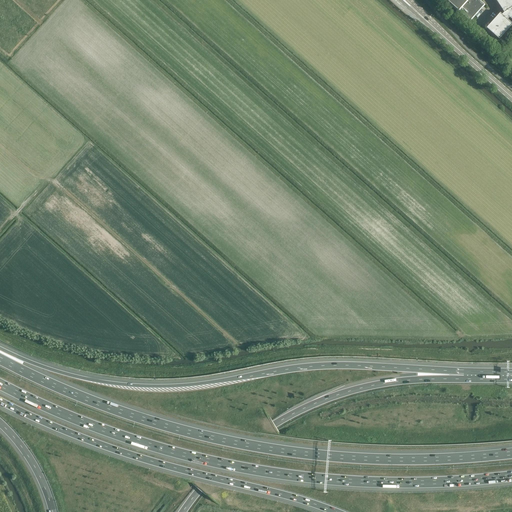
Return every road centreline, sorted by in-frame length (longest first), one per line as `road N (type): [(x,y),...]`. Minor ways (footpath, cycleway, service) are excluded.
road 1 (motorway): [(511,453),(403,460),(269,449),(116,410),(0,359)]
road 2 (motorway): [(0,384),(136,441),(250,469),(379,483),(511,476)]
road 3 (motorway): [(463,375),(333,365),(144,386),(77,377),(0,349)]
road 4 (motorway): [(0,402),(126,454),(332,511)]
road 5 (motorway): [(463,375),(374,385),(285,416),(232,456),(182,511)]
road 6 (secondary): [(511,98),(403,0)]
